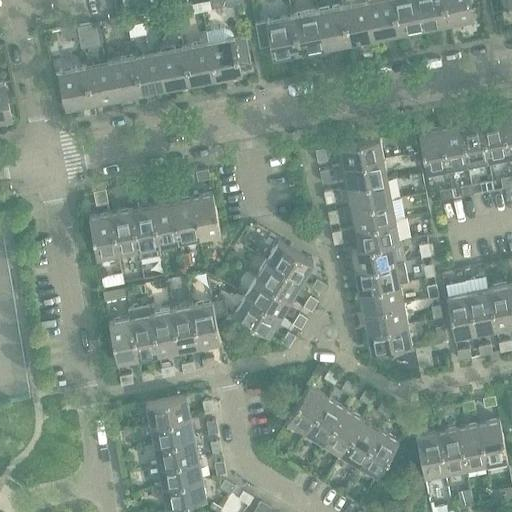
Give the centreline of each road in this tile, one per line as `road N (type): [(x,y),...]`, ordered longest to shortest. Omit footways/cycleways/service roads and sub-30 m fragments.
road 1 (residential): [(511,68),(245,121)]
road 2 (residential): [(86,399),(47,159)]
road 3 (residential): [(245,121),(47,159)]
road 4 (residential): [(511,366),(392,391),(345,351)]
road 5 (residential): [(316,511),(251,472),(226,374)]
road 6 (residential): [(345,351),(330,259),(266,218)]
road 7 (residential): [(47,159),(16,0)]
road 8 (residential): [(226,374),(86,399)]
road 9 (residential): [(345,351),(226,374)]
